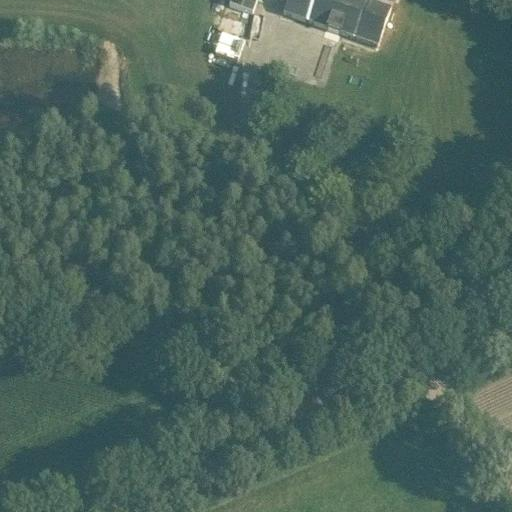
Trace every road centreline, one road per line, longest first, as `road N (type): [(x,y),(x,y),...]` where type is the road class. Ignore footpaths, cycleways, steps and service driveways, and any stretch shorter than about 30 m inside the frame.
road 1 (track): [(343,407),(0,322)]
road 2 (unclassified): [(343,407),(107,511)]
road 3 (unclassified): [(343,407),(511,334)]
road 4 (track): [(424,371),(511,479)]
